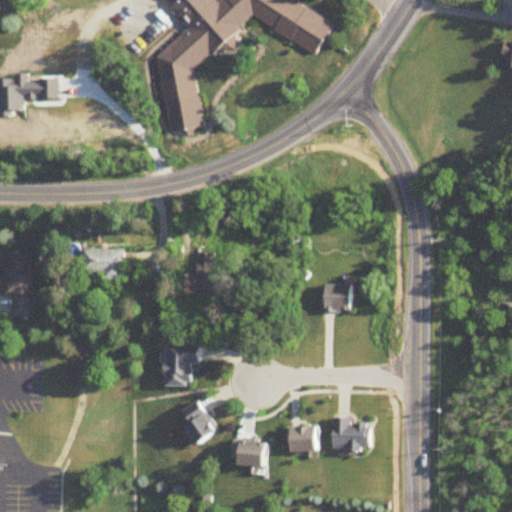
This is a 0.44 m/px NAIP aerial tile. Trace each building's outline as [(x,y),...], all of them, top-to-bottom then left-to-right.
[(171,127),(205,122),(194,63),(253,10),(317,49),(334,18),(305,0),(172,0),(189,21),(155,49),(171,127)] [(128,282),(128,251),(87,251),(87,275),(109,275),(109,282),(128,282)] [(35,318),(35,254),(10,254),(10,295),(17,295),(17,318),(35,318)] [(187,295),(217,296),(218,255),(200,255),(199,276),(187,276),(187,295)] [(324,313),(354,314),(355,287),(325,287),(324,313)] [(167,388),(195,388),(195,365),(202,365),(202,346),(167,346),(167,388)] [(75,367),(75,388),(91,388),(91,367),(75,367)] [(186,411),(199,446),(221,437),(207,403),(186,411)] [(336,451),(374,451),(374,426),(354,426),(354,419),(336,419),(336,451)] [(295,453),(323,453),(323,429),(295,429),(295,453)] [(243,459),(243,467),(272,469),(273,443),(237,442),(237,459),(243,459)]
